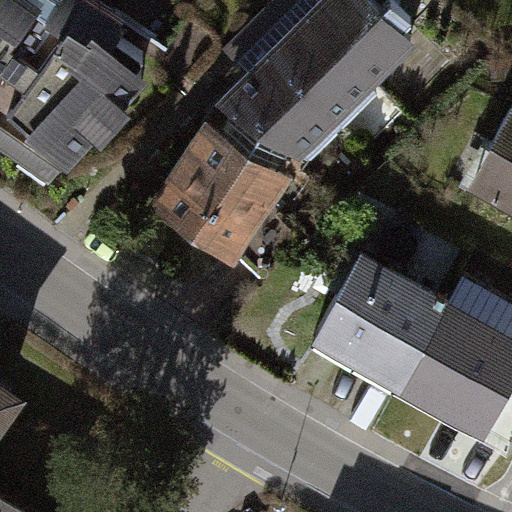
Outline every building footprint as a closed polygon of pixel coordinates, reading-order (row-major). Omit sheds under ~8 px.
[(110,0),(0,0),(0,119),(65,165),(158,33),(110,0)] [(416,54),(357,0),(340,0),(208,124),(295,179),(416,54)] [(511,114),(471,195),(511,215),(511,114)] [(295,179),(208,124),(155,209),(241,263),(295,179)] [(401,392),(448,301),(363,258),(317,349),(401,392)] [(486,435),(511,384),(511,332),(448,301),(401,392),(486,435)] [(0,435),(27,396),(0,378),(0,435)] [(0,511),(22,511),(0,499),(0,511)]
